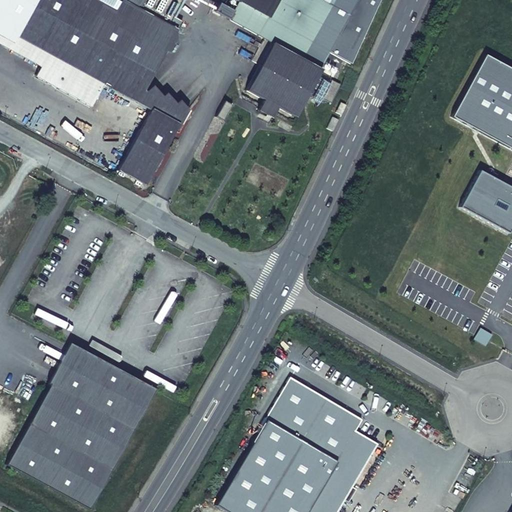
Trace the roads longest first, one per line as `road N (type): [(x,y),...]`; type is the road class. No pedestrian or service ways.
road 1 (residential): [(278,282),(0,132)]
road 2 (tertiary): [(278,282),(412,0)]
road 3 (tertiary): [(148,511),(278,282)]
road 4 (residential): [(488,406),(278,282)]
road 5 (unknown): [(141,247),(235,52)]
road 6 (unknown): [(133,357),(173,372),(217,304),(215,292),(182,272)]
road 7 (unknown): [(141,247),(98,234),(65,282),(56,304),(87,329)]
road 8 (unknown): [(0,305),(69,170)]
road 9 (unknown): [(404,439),(296,373)]
